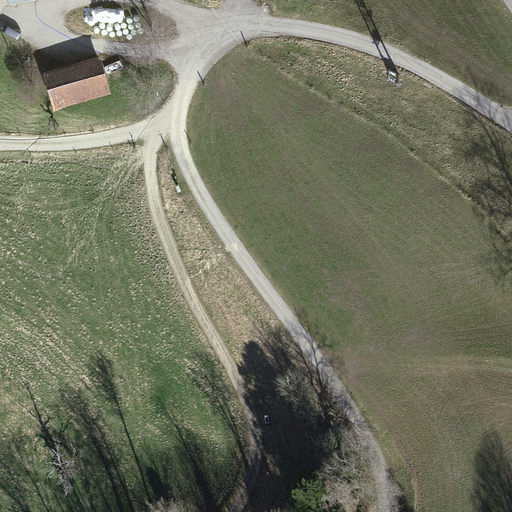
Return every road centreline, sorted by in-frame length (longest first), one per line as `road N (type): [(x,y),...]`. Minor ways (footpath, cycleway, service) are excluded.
road 1 (track): [(385,511),(368,439),(210,214),(181,157),(178,116)]
road 2 (track): [(155,130),(149,173),(162,235),(241,381),(256,435),(254,483),(238,511)]
road 3 (track): [(178,116),(107,140),(0,141)]
